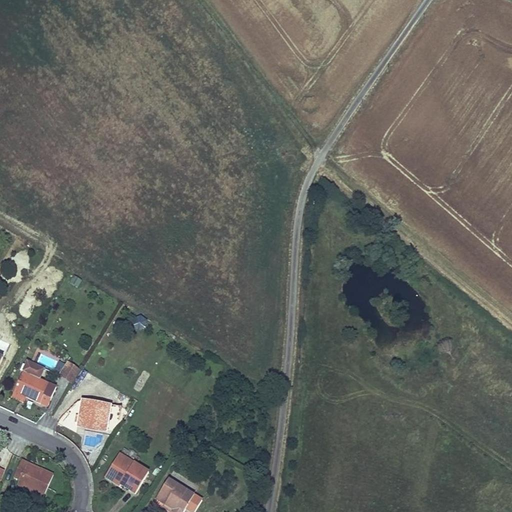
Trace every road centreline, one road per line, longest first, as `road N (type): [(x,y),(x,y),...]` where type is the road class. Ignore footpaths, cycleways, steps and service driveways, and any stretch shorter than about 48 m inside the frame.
road 1 (residential): [(267,511),(303,194),(426,0)]
road 2 (track): [(196,0),(318,160),(511,323)]
road 3 (residential): [(77,511),(73,460),(0,420)]
